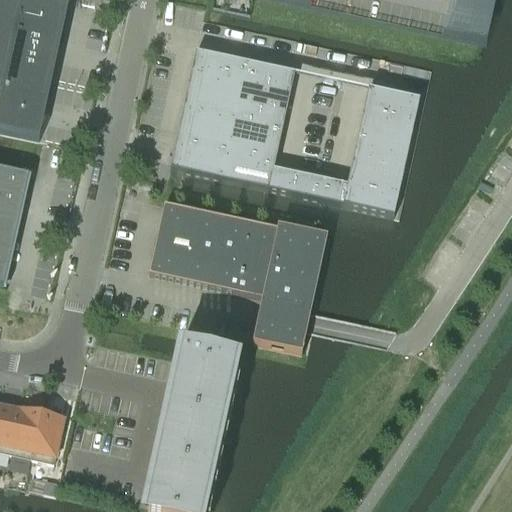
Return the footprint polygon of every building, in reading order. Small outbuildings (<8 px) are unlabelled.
[(0,0),(0,98),(44,108),(66,7),(66,6),(36,0),(0,0)] [(95,1),(93,12),(107,15),(109,5),(95,1)] [(169,170),(168,173),(169,174),(178,176),(376,219),(395,223),(396,219),(394,219),(401,188),(411,142),(418,109),(420,109),(421,106),(366,94),(345,190),(272,174),(293,78),(194,56),(193,60),(195,60),(171,170),(169,170)] [(28,180),(11,176),(0,173),(0,291),(3,292),(28,180)] [(148,279),(311,313),(325,244),(163,209),(162,211),(165,212),(151,277),(148,277),(148,279)] [(176,351),(140,511),(202,511),(213,463),(235,364),(176,351)] [(0,410),(0,456),(9,459),(19,413),(18,413),(18,415),(0,410)] [(19,413),(9,459),(31,464),(41,418),(19,413)] [(41,418),(31,464),(52,468),(56,452),(59,452),(63,435),(59,434),(62,423),(41,418)] [(283,485),(267,511),(294,511),(304,497),(283,485)]
